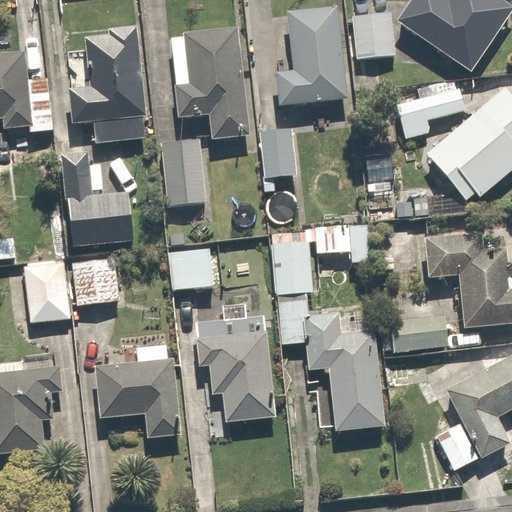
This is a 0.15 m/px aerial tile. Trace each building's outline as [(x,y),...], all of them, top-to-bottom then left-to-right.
[(464,90),(511,23),(511,18),(486,0),(417,0),(390,38),(464,90)] [(339,113),(335,25),(276,28),(278,85),(264,86),(265,116),(339,113)] [(382,27),(348,29),(349,69),(383,68),(382,27)] [(141,131),(139,42),(104,43),(105,53),(79,54),(80,76),(93,76),(93,84),(80,85),(80,99),(60,100),(61,137),(88,136),(89,159),(137,157),(136,131),(141,131)] [(241,154),(234,45),(164,49),(169,132),(200,130),(202,156),(241,154)] [(0,145),(26,144),(21,66),(0,67),(0,145)] [(511,124),(494,104),(421,170),(461,214),(468,207),(473,213),(511,178),(511,124)] [(460,108),(392,110),(394,152),(419,151),(419,132),(460,130),(460,108)] [(286,146),(254,146),(255,188),(286,187),(286,146)] [(193,153),(157,153),(157,220),(193,220),(193,153)] [(87,167),(64,168),(66,258),(126,257),(125,210),(88,211),(87,167)] [(369,243),(344,243),(344,274),(369,274),(369,243)] [(501,246),(413,249),(414,296),(448,295),(450,346),(511,343),(511,305),(498,307),(501,246)] [(302,251),(265,253),(267,310),(304,309),(302,251)] [(204,268),(160,268),(160,304),(204,304),(204,268)] [(105,278),(65,281),(67,319),(107,316),(105,278)] [(57,279),(18,280),(20,335),(59,334),(57,279)] [(376,445),(370,344),(336,346),(335,325),(292,327),(296,390),(318,388),(322,448),(376,445)] [(381,340),(385,366),(439,359),(436,333),(381,340)] [(266,436),(259,341),(186,347),(188,378),(193,378),(196,413),(210,412),(212,440),(266,436)] [(511,364),(440,403),(477,472),(502,459),(486,429),(511,416),(511,364)] [(162,378),(86,378),(86,434),(133,433),(133,453),(163,452),(162,378)] [(58,386),(0,389),(0,469),(35,467),(32,427),(49,426),(47,406),(60,405),(58,386)] [(445,434),(421,447),(443,489),(467,476),(445,434)]
